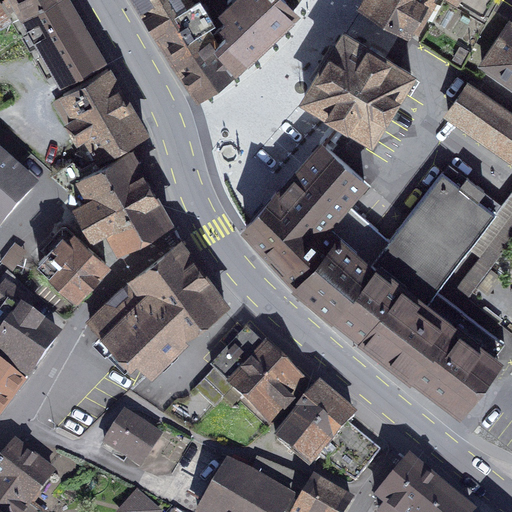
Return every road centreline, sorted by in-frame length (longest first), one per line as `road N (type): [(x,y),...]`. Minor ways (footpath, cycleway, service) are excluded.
road 1 (primary): [(203,216),(288,320),(417,428)]
road 2 (residential): [(0,442),(80,314),(121,267)]
road 3 (residential): [(176,137),(213,122),(262,84),(330,0)]
road 4 (residential): [(121,267),(51,198),(0,255)]
road 5 (residential): [(132,48),(17,105)]
